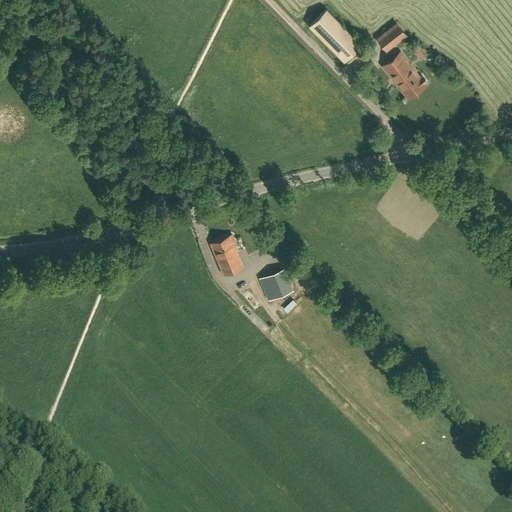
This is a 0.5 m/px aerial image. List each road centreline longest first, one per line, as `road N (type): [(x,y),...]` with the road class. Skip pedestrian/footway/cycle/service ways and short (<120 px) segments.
road 1 (unclassified): [(0,251),(73,242),(428,150)]
road 2 (track): [(413,154),(267,0)]
road 3 (unclassified): [(511,238),(428,150)]
